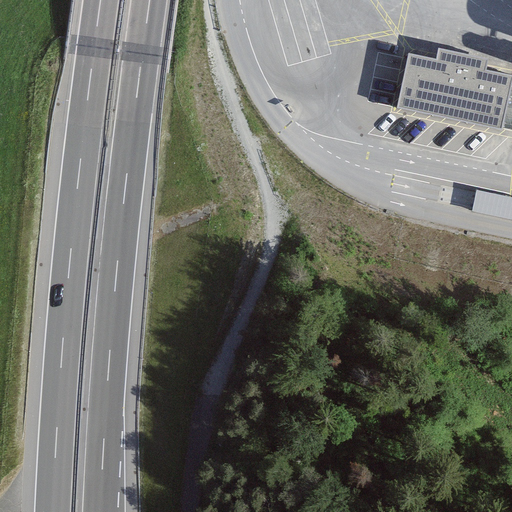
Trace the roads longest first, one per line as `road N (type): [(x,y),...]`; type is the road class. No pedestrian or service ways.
road 1 (motorway): [(101,0),(77,181),(52,511)]
road 2 (motorway): [(100,511),(109,348),(148,0)]
